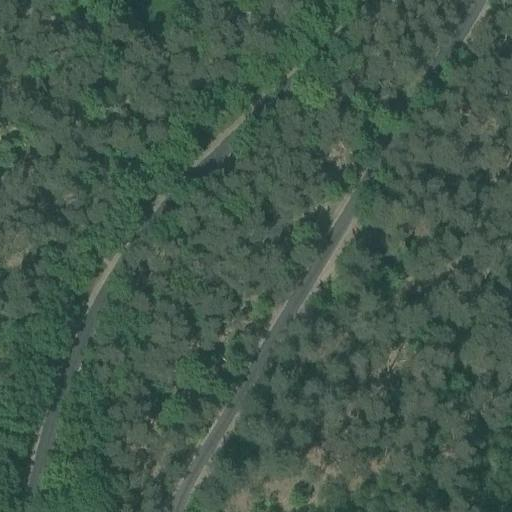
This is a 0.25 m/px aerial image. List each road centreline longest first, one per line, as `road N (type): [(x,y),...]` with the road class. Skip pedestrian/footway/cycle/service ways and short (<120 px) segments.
road 1 (unclassified): [(31,511),(62,386),(102,291),(159,211),(376,0)]
road 2 (unclassified): [(173,511),(193,466),(477,0)]
